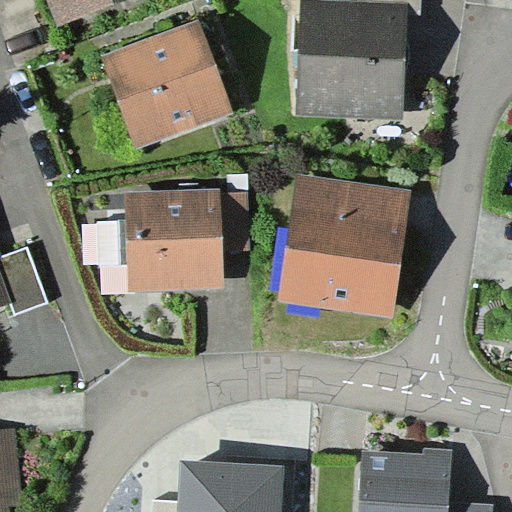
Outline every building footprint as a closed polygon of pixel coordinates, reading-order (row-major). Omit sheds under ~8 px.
[(169,0),(60,0),(74,39),(172,5),(169,0)] [(415,13),(307,8),(301,118),(409,123),(415,13)] [(214,28),(117,63),(151,154),(247,119),(214,28)] [(297,174),(280,305),(392,319),(410,189),(297,174)] [(233,200),(134,199),(134,297),(232,298),(233,200)] [(0,261),(0,265),(16,307),(21,321),(54,308),(32,249),(0,261)] [(0,312),(16,307),(0,265),(0,312)] [(24,511),(15,429),(0,431),(0,511),(24,511)] [(458,455),(362,452),(360,511),(471,511),(456,511),(458,455)] [(280,511),(284,462),(183,457),(179,511),(280,511)]
